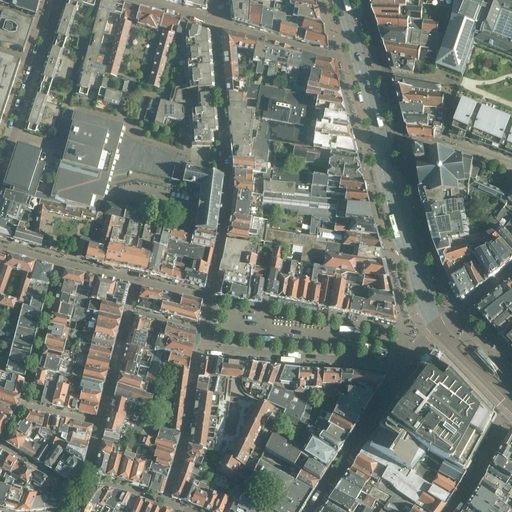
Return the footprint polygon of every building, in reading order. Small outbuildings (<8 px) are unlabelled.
[(0,0),(0,3),(1,4),(1,5),(2,5),(2,4),(8,6),(7,7),(8,7),(14,9),(15,9),(21,11),(22,11),(28,13),(28,14),(28,13),(34,15),(34,16),(35,16),(40,0),(0,0)] [(66,0),(66,1),(65,6),(60,20),(81,27),(84,17),(75,14),(76,10),(77,5),(81,6),(82,5),(93,9),(96,0),(66,0)] [(105,0),(101,0),(98,11),(96,20),(107,23),(110,14),(113,15),(114,14),(121,16),(124,5),(105,0)] [(206,0),(161,0),(181,5),(181,4),(183,5),(183,6),(205,11),(206,0)] [(228,0),(231,22),(248,26),(249,7),(245,6),(244,0),(228,0)] [(244,0),(245,6),(249,7),(261,8),(262,8),(262,10),(273,11),(275,3),(275,0),(244,0)] [(281,4),(289,5),(295,6),(317,10),(314,1),(307,0),(276,0),(276,3),(281,4)] [(511,0),(455,0),(452,20),(453,20),(437,68),(463,76),(475,41),(511,56),(511,0)] [(438,34),(446,36),(447,36),(449,27),(452,9),(453,0),(440,0),(439,7),(443,8),(439,25),(438,34)] [(295,6),(275,3),(273,13),(283,15),(284,11),(288,12),(287,19),(292,20),(292,18),(304,20),(320,24),(318,16),(317,10),(295,6)] [(106,68),(104,75),(116,78),(131,23),(127,22),(127,19),(135,21),(136,24),(137,25),(137,26),(156,31),(157,27),(160,28),(169,30),(168,33),(162,32),(148,86),(159,89),(175,34),(176,34),(177,35),(181,20),(164,15),(154,12),(154,13),(153,12),(153,13),(149,12),(149,11),(139,8),(139,9),(124,5),(121,16),(120,20),(119,20),(117,26),(114,37),(109,58),(106,68)] [(248,26),(259,30),(261,8),(249,7),(248,26)] [(396,7),(373,7),(377,18),(410,19),(410,20),(422,21),(422,8),(396,7)] [(261,8),(259,30),(271,33),(273,13),(273,11),(262,10),(262,8),(261,8)] [(23,53),(32,23),(27,22),(21,21),(17,18),(11,15),(6,14),(3,13),(2,13),(0,14),(0,46),(0,47),(4,48),(7,48),(15,50),(23,53)] [(273,13),(271,33),(279,35),(294,39),(297,29),(285,26),(286,18),(285,15),(283,15),(273,13)] [(297,29),(301,30),(305,32),(323,36),(323,35),(322,28),(321,28),(320,24),(304,20),(292,18),(292,20),(287,19),(286,18),(285,26),(297,29)] [(410,19),(377,18),(380,28),(409,30),(410,20),(410,19)] [(60,20),(53,42),(64,45),(66,39),(67,39),(68,35),(75,38),(78,38),(81,27),(60,20)] [(107,23),(96,20),(90,42),(101,45),(104,34),(114,37),(117,26),(107,23)] [(182,35),(186,87),(187,90),(196,89),(209,88),(214,88),(209,33),(187,26),(188,22),(181,20),(177,35),(179,35),(182,35)] [(409,30),(422,32),(438,34),(439,25),(439,22),(424,20),(424,21),(422,21),(410,20),(409,30)] [(422,32),(409,30),(380,28),(384,43),(407,46),(421,48),(441,51),(446,36),(438,34),(422,32)] [(297,29),(294,39),(316,46),(327,48),(326,44),(325,43),(323,37),(324,36),(323,36),(305,32),(301,30),(297,29)] [(256,39),(220,30),(221,44),(236,48),(254,53),(257,40),(256,39)] [(257,40),(254,53),(253,59),(252,62),(257,63),(255,73),(262,74),(264,66),(264,63),(268,43),(257,40)] [(53,42),(46,62),(73,71),(76,60),(62,56),(63,52),(62,51),(64,45),(53,42)] [(98,55),(101,45),(90,42),(84,62),(106,68),(108,58),(98,55)] [(275,68),(279,47),(268,43),(264,63),(264,66),(268,67),(267,77),(273,78),(275,68)] [(407,46),(384,43),(388,56),(416,62),(419,62),(421,48),(407,46)] [(236,48),(221,44),(223,67),(231,67),(231,65),(237,66),(236,48)] [(279,47),(275,68),(281,70),(281,72),(285,73),(286,71),(286,69),(290,50),(279,47)] [(511,62),(476,48),(452,109),(460,113),(453,130),(511,153),(511,62)] [(439,51),(425,49),(423,58),(437,61),(439,51)] [(290,50),(286,69),(286,71),(291,72),(289,80),(296,81),(298,71),(299,68),(301,53),(290,50)] [(313,71),(316,57),(301,53),(299,68),(310,71),(313,71)] [(0,123),(20,62),(0,54),(0,123)] [(416,62),(388,56),(392,70),(413,74),(416,62)] [(313,71),(335,77),(331,61),(316,57),(313,71)] [(46,62),(41,77),(39,85),(39,86),(50,89),(50,88),(53,81),(55,77),(69,82),(73,71),(46,62)] [(106,68),(84,62),(81,73),(93,76),(103,79),(106,68)] [(231,67),(223,67),(225,82),(239,81),(237,66),(231,65),(231,67)] [(303,83),(308,85),(338,91),(335,77),(313,71),(310,71),(299,68),(298,71),(298,73),(308,76),(307,78),(304,77),(303,83)] [(77,88),(75,95),(86,98),(87,96),(88,91),(89,91),(90,87),(100,89),(106,90),(108,81),(103,79),(93,77),(93,76),(81,73),(77,88)] [(395,78),(394,78),(396,87),(413,89),(413,91),(439,94),(439,93),(440,93),(441,86),(400,79),(395,78)] [(121,79),(118,90),(117,92),(126,94),(129,81),(121,79)] [(249,80),(239,81),(225,82),(226,94),(245,96),(246,96),(249,85),(249,84),(248,84),(249,80)] [(282,91),(249,85),(246,96),(245,96),(244,106),(247,107),(246,110),(254,111),(253,118),(252,130),(251,140),(250,150),(248,161),(262,165),(266,165),(267,163),(268,151),(268,141),(277,142),(313,149),(313,147),(312,147),(314,136),(313,136),(316,123),(322,124),(323,117),(318,117),(320,111),(314,110),(300,107),(280,103),(282,91)] [(305,96),(306,96),(341,102),(338,91),(308,85),(305,96)] [(38,88),(31,109),(57,118),(61,107),(46,103),(48,99),(47,98),(50,89),(39,86),(38,88)] [(210,95),(209,88),(196,89),(196,90),(198,100),(182,101),(182,91),(187,90),(186,87),(181,88),(175,88),(171,104),(150,98),(147,110),(157,113),(154,123),(165,126),(168,118),(181,121),(184,119),(184,117),(189,117),(192,149),(213,146),(213,143),(214,143),(213,132),(218,131),(216,109),(211,110),(210,95)] [(413,89),(396,87),(402,106),(439,109),(443,110),(445,96),(439,95),(439,94),(413,91),(413,89)] [(118,106),(121,95),(116,94),(117,93),(106,90),(100,89),(97,101),(118,106)] [(314,110),(320,111),(345,115),(341,102),(306,96),(305,96),(283,91),(280,103),(300,107),(314,110)] [(245,96),(226,94),(226,104),(244,106),(245,96)] [(244,106),(226,104),(227,114),(251,118),(253,118),(254,111),(246,110),(247,107),(244,106)] [(439,109),(402,106),(404,116),(424,117),(429,117),(438,117),(439,109)] [(31,109),(24,130),(35,134),(37,128),(38,128),(39,124),(54,129),(57,118),(31,109)] [(424,117),(404,116),(407,126),(424,127),(429,128),(433,129),(434,123),(442,125),(444,126),(446,117),(447,110),(443,110),(439,109),(438,117),(429,117),(424,117)] [(323,117),(322,124),(348,128),(345,115),(320,111),(318,117),(323,117)] [(171,180),(174,165),(186,168),(187,161),(120,136),(123,125),(73,112),(51,197),(49,202),(71,207),(84,209),(84,207),(90,208),(93,197),(103,199),(104,196),(110,174),(129,171),(171,180)] [(251,118),(227,114),(228,126),(249,129),(252,130),(253,118),(251,118)] [(313,136),(314,136),(352,142),(351,142),(352,142),(349,128),(348,128),(322,124),(316,123),(313,136)] [(424,127),(407,126),(409,136),(423,136),(434,138),(435,129),(441,130),(442,125),(434,123),(433,129),(429,128),(424,127)] [(249,129),(228,126),(229,137),(248,139),(251,140),(252,130),(249,129)] [(313,147),(313,149),(354,156),(355,156),(352,142),(314,136),(312,147),(313,147)] [(248,139),(229,137),(230,147),(231,147),(250,150),(251,140),(248,139)] [(268,151),(267,163),(273,164),(273,163),(277,142),(268,141),(268,151)] [(41,152),(16,144),(3,185),(11,188),(9,193),(36,199),(39,200),(49,202),(51,197),(36,192),(45,164),(38,162),(41,152)] [(250,150),(231,147),(231,159),(248,161),(250,150)] [(294,147),(293,152),(291,158),(305,160),(304,163),(309,164),(313,165),(313,162),(318,163),(320,152),(307,150),(307,151),(301,150),(301,149),(294,147)] [(426,151),(416,152),(417,162),(418,162),(421,189),(422,188),(423,196),(431,195),(444,194),(445,204),(457,203),(457,201),(468,200),(469,191),(470,182),(471,178),(474,160),(474,159),(464,157),(464,156),(456,155),(456,154),(445,152),(444,151),(439,151),(437,151),(426,152),(426,151)] [(327,170),(326,178),(328,178),(340,180),(362,182),(356,157),(330,154),(320,152),(318,163),(313,162),(313,165),(309,164),(309,167),(313,168),(327,170)] [(198,166),(209,169),(211,158),(200,156),(198,166)] [(266,165),(265,165),(262,165),(248,161),(231,159),(232,170),(252,173),(261,174),(261,169),(266,170),(266,165)] [(474,160),(471,178),(475,180),(482,163),(474,160)] [(273,164),(267,163),(266,165),(266,170),(261,169),(261,174),(263,174),(262,181),(295,185),(311,187),(326,189),(338,191),(340,180),(326,178),(304,175),(278,171),(272,170),(273,164)] [(186,168),(174,165),(171,180),(200,186),(195,232),(194,234),(215,239),(215,236),(216,233),(223,176),(217,175),(186,168)] [(252,173),(232,170),(233,182),(252,183),(252,173)] [(470,182),(469,191),(482,194),(497,199),(506,206),(509,201),(511,196),(495,188),(475,180),(471,178),(470,182)] [(362,182),(340,180),(338,191),(365,194),(362,182)] [(252,183),(233,182),(234,192),(251,195),(253,195),(252,183)] [(335,219),(337,201),(326,200),(325,201),(310,199),(311,187),(295,185),(263,182),(263,194),(263,197),(254,195),(253,195),(251,195),(249,207),(248,219),(257,221),(259,209),(297,213),(297,214),(329,218),(335,219)] [(326,189),(311,187),(310,199),(325,201),(326,194),(326,189)] [(344,197),(344,202),(344,203),(346,203),(347,203),(368,204),(365,194),(338,191),(326,189),(326,194),(344,197)] [(0,193),(0,201),(25,208),(33,210),(36,199),(9,193),(1,191),(0,193)] [(234,192),(232,204),(249,207),(251,195),(234,192)] [(426,206),(433,236),(436,245),(439,253),(457,249),(476,244),(482,242),(481,236),(470,237),(464,205),(471,205),(471,192),(470,192),(468,203),(426,206)] [(431,195),(423,196),(426,206),(445,204),(444,194),(431,195)] [(39,200),(37,211),(47,213),(49,212),(56,213),(58,204),(49,202),(39,200)] [(25,208),(0,201),(0,221),(12,225),(12,226),(17,228),(25,230),(26,226),(21,224),(25,208)] [(337,201),(335,219),(351,221),(372,223),(368,204),(347,203),(346,203),(344,203),(344,202),(337,201)] [(126,207),(106,203),(104,215),(107,216),(116,218),(123,219),(126,207)] [(58,204),(56,213),(69,216),(71,207),(58,204)] [(232,204),(230,216),(248,219),(249,207),(232,204)] [(71,207),(69,216),(81,218),(82,216),(84,209),(71,207)] [(145,211),(126,207),(123,219),(129,220),(142,224),(144,218),(145,211)] [(84,209),(82,216),(96,219),(97,218),(101,219),(103,215),(102,214),(84,209)] [(37,211),(35,223),(45,224),(47,213),(37,211)] [(107,216),(104,227),(113,229),(116,218),(107,216)] [(248,219),(230,216),(228,227),(259,232),(262,232),(263,222),(257,221),(248,219)] [(493,228),(494,231),(494,232),(501,225),(492,216),(489,219),(488,224),(488,230),(493,228)] [(161,222),(144,218),(142,224),(160,228),(161,222)] [(349,230),(349,234),(376,237),(372,223),(351,221),(335,219),(329,218),(329,223),(323,223),(321,230),(333,232),(334,226),(347,227),(347,230),(349,230)] [(129,220),(123,247),(118,266),(131,269),(136,250),(142,224),(129,220)] [(0,221),(0,229),(9,233),(12,226),(12,225),(0,221)] [(45,224),(35,223),(33,234),(43,236),(44,236),(45,224)] [(136,250),(131,269),(146,273),(146,271),(151,248),(152,245),(156,227),(142,224),(136,250)] [(0,229),(0,236),(14,240),(17,228),(12,226),(9,233),(0,229)] [(316,242),(324,243),(358,249),(358,248),(380,252),(376,237),(349,234),(349,230),(347,230),(347,227),(334,226),(333,232),(321,230),(317,229),(316,237),(316,242)] [(104,227),(102,236),(111,238),(113,229),(104,227)] [(146,271),(146,273),(159,276),(162,266),(165,256),(169,240),(169,239),(171,230),(160,228),(156,227),(152,245),(151,248),(146,271)] [(259,232),(228,227),(227,236),(247,240),(248,235),(258,237),(259,232)] [(17,228),(14,240),(27,244),(29,235),(25,234),(26,231),(25,230),(17,228)] [(504,228),(497,235),(511,251),(511,237),(510,235),(505,229),(504,228)] [(108,249),(104,263),(118,266),(123,247),(115,245),(118,230),(113,229),(108,249)] [(261,242),(264,243),(274,245),(274,247),(283,249),(280,260),(310,266),(314,245),(315,245),(316,242),(316,237),(263,229),(261,242)] [(212,251),(215,239),(171,230),(169,239),(191,244),(191,245),(212,251)] [(493,232),(487,234),(510,264),(511,262),(511,251),(497,235),(493,232)] [(29,235),(27,244),(40,248),(43,236),(33,234),(33,236),(29,235)] [(503,270),(510,264),(487,234),(481,236),(482,242),(484,242),(485,244),(484,246),(487,250),(488,249),(502,270),(503,270)] [(43,236),(40,248),(51,251),(51,250),(50,250),(52,242),(50,242),(50,239),(44,237),(44,236),(43,236)] [(90,240),(89,239),(90,240),(89,243),(99,246),(99,247),(108,249),(111,238),(102,236),(100,242),(90,240)] [(80,241),(78,249),(88,251),(89,243),(90,240),(89,239),(82,238),(81,238),(81,241),(80,241)] [(180,259),(208,266),(209,263),(210,263),(212,251),(191,245),(169,240),(165,256),(180,259)] [(224,250),(219,272),(221,272),(226,273),(223,286),(227,287),(227,286),(252,291),(254,279),(252,279),(253,274),(255,267),(243,265),(242,264),(244,254),(247,254),(256,256),(259,244),(249,244),(249,243),(230,240),(230,241),(226,240),(224,250)] [(315,245),(314,245),(310,266),(313,266),(313,267),(335,271),(347,273),(354,274),(356,264),(363,265),(362,276),(364,276),(387,280),(384,267),(384,266),(383,263),(356,259),(323,254),(324,243),(316,242),(315,245)] [(475,256),(476,256),(479,263),(489,280),(490,279),(494,276),(495,276),(502,270),(488,249),(487,250),(484,246),(485,244),(484,242),(482,242),(476,244),(480,253),(475,256)] [(89,243),(88,251),(86,259),(104,263),(108,249),(99,247),(99,246),(89,243)] [(323,254),(356,259),(383,263),(383,262),(382,262),(380,252),(358,248),(358,249),(324,243),(323,254)] [(442,253),(439,254),(445,268),(453,265),(452,263),(474,254),(470,246),(442,253)] [(76,256),(76,257),(86,259),(88,251),(78,249),(77,256),(76,256)] [(4,267),(12,270),(24,274),(31,276),(32,276),(36,263),(8,255),(4,265),(4,267)] [(173,269),(171,279),(182,282),(183,277),(185,272),(184,271),(183,267),(178,265),(180,259),(165,256),(162,266),(173,269)] [(185,272),(189,273),(207,277),(208,266),(180,259),(178,265),(183,267),(184,271),(185,272)] [(278,276),(277,284),(277,285),(279,285),(277,298),(285,299),(292,263),(282,261),(280,273),(282,273),(282,276),(278,276)] [(453,265),(445,268),(445,269),(450,279),(458,275),(460,274),(459,271),(464,268),(461,262),(453,265)] [(29,281),(30,282),(48,286),(53,267),(44,265),(36,263),(32,276),(31,276),(29,281)] [(292,263),(285,299),(296,302),(299,281),(299,279),(302,265),(292,263)] [(485,283),(489,280),(479,263),(476,265),(485,283)] [(281,267),(270,264),(269,270),(279,272),(281,267)] [(464,268),(466,271),(476,290),(485,283),(476,265),(475,264),(464,268)] [(299,279),(299,281),(296,302),(307,304),(310,284),(313,267),(313,266),(310,266),(302,265),(299,279)] [(162,266),(159,276),(171,279),(173,269),(162,266)] [(4,267),(0,277),(0,297),(0,298),(1,297),(4,298),(3,295),(12,270),(4,267)] [(266,269),(255,267),(253,273),(265,275),(266,269)] [(310,284),(307,304),(318,306),(322,280),(332,282),(332,281),(333,282),(333,279),(335,271),(313,267),(310,284)] [(63,270),(60,282),(78,286),(83,287),(84,283),(85,275),(63,270)] [(265,289),(264,295),(277,298),(279,285),(277,285),(277,284),(275,284),(278,273),(268,270),(265,289)] [(347,273),(335,271),(333,279),(333,282),(345,284),(347,273)] [(458,275),(450,279),(452,283),(452,284),(461,301),(476,290),(466,271),(460,274),(458,275)] [(183,277),(182,282),(204,287),(207,277),(189,273),(185,272),(183,277)] [(219,272),(214,294),(225,297),(227,287),(223,286),(226,273),(221,272),(219,272)] [(264,282),(265,275),(253,273),(252,279),(264,282)] [(16,299),(13,300),(16,301),(16,302),(23,304),(24,302),(26,295),(30,282),(29,281),(31,276),(24,274),(16,299)] [(85,275),(84,283),(89,284),(88,289),(93,290),(96,278),(85,275)] [(345,284),(351,285),(361,287),(361,288),(368,289),(368,291),(391,296),(387,280),(364,276),(358,275),(356,284),(345,282),(345,284)] [(96,278),(93,290),(91,299),(105,302),(106,296),(113,298),(115,292),(117,282),(96,278)] [(252,291),(250,302),(260,304),(263,288),(264,282),(254,279),(252,291)] [(322,280),(318,306),(328,309),(332,282),(322,280)] [(332,281),(332,282),(328,309),(342,312),(345,298),(350,299),(352,293),(350,292),(351,285),(345,284),(333,282),(332,281)] [(30,282),(26,295),(32,297),(44,300),(48,286),(30,282)] [(60,282),(57,294),(74,298),(78,286),(60,282)] [(127,285),(117,282),(115,292),(127,295),(129,288),(127,285)] [(511,284),(511,283),(502,289),(509,297),(511,294),(511,284)] [(363,303),(366,303),(394,309),(391,296),(368,291),(368,289),(361,288),(361,287),(351,285),(350,292),(352,293),(350,299),(351,300),(363,302),(363,303)] [(227,287),(225,297),(250,302),(252,291),(227,286),(227,287)] [(142,288),(139,299),(148,301),(160,304),(162,293),(142,288)] [(502,289),(493,296),(500,304),(509,297),(502,289)] [(124,308),(127,295),(115,292),(113,298),(112,305),(116,306),(124,308)] [(162,293),(160,304),(162,304),(166,305),(166,303),(169,304),(176,306),(179,297),(162,293)] [(74,298),(57,294),(55,304),(72,308),(74,298)] [(486,315),(484,317),(492,325),(504,314),(501,310),(505,307),(506,307),(509,311),(511,309),(511,294),(509,297),(500,304),(486,315)] [(30,304),(29,308),(42,310),(44,300),(32,297),(26,295),(24,302),(30,304)] [(493,296),(479,308),(478,309),(478,311),(484,317),(486,315),(500,304),(493,296)] [(0,305),(13,310),(16,302),(16,301),(13,300),(4,298),(1,297),(0,298),(0,297),(0,305)] [(179,297),(176,306),(199,313),(200,313),(200,312),(201,304),(199,301),(179,297)] [(345,298),(342,312),(349,313),(351,300),(350,299),(345,298)] [(148,301),(139,299),(137,307),(151,311),(160,313),(162,304),(160,304),(148,301)] [(351,300),(349,313),(360,316),(363,303),(363,302),(351,300)] [(101,302),(98,313),(99,313),(121,319),(124,308),(116,306),(112,305),(101,302)] [(97,305),(90,303),(88,311),(95,313),(97,305)] [(162,304),(160,313),(197,323),(199,313),(176,306),(169,304),(166,303),(166,305),(162,304)] [(363,303),(360,316),(392,323),(394,322),(395,321),(394,309),(366,303),(363,303)] [(72,308),(55,304),(52,315),(69,318),(72,308)] [(22,306),(19,317),(39,321),(42,310),(29,308),(22,306)] [(98,317),(97,321),(92,320),(91,323),(97,324),(118,329),(121,319),(99,313),(93,312),(92,316),(98,317)] [(504,314),(492,325),(499,333),(511,321),(511,318),(507,313),(507,312),(504,314)] [(52,315),(50,323),(52,324),(52,325),(66,328),(67,322),(69,323),(70,319),(69,318),(52,315)] [(19,317),(17,328),(36,332),(39,321),(19,317)] [(134,317),(131,331),(131,332),(133,332),(142,335),(143,328),(153,331),(155,322),(134,317)] [(511,321),(499,333),(506,341),(511,335),(511,321)] [(81,332),(94,335),(94,336),(115,340),(118,329),(97,324),(97,325),(83,322),(81,332)] [(151,337),(149,344),(155,346),(159,336),(163,323),(155,322),(153,331),(151,337)] [(163,323),(159,336),(192,347),(195,333),(163,323)] [(49,325),(47,336),(67,340),(68,335),(71,337),(80,339),(81,333),(69,330),(49,325)] [(17,328),(14,339),(33,343),(36,332),(17,328)] [(131,331),(127,347),(128,347),(128,346),(144,350),(148,351),(149,344),(151,337),(147,336),(142,335),(133,332),(131,332),(131,331)] [(92,340),(90,346),(112,351),(115,340),(94,336),(94,335),(81,332),(80,338),(92,340)] [(47,336),(44,346),(46,347),(64,351),(67,340),(47,336)] [(155,348),(164,351),(166,352),(190,360),(192,347),(159,336),(155,346),(155,348)] [(33,343),(14,339),(11,350),(31,354),(33,343)] [(76,354),(88,357),(109,362),(112,351),(90,346),(79,343),(76,354)] [(41,357),(41,358),(59,363),(60,363),(62,363),(64,358),(62,358),(64,351),(46,347),(44,346),(43,347),(44,347),(42,353),(41,356),(41,357)] [(127,347),(125,354),(141,357),(142,354),(152,357),(153,353),(144,350),(128,346),(128,347),(127,347)] [(478,348),(473,353),(493,375),(498,370),(478,348)] [(376,349),(374,356),(375,356),(381,357),(381,358),(383,358),(385,358),(387,352),(376,349)] [(31,354),(11,350),(8,361),(28,366),(31,354)] [(165,353),(155,350),(148,373),(158,376),(165,353)] [(167,364),(179,368),(188,371),(190,360),(166,352),(163,363),(167,364)] [(125,354),(123,362),(138,366),(141,357),(125,354)] [(366,446),(367,447),(410,473),(412,474),(414,477),(419,464),(424,458),(426,453),(444,462),(447,464),(448,464),(454,468),(453,468),(461,473),(462,473),(471,456),(472,455),(477,445),(478,445),(478,444),(481,438),(482,437),(485,430),(486,430),(486,429),(489,423),(490,422),(493,418),(492,414),(487,409),(486,408),(478,399),(477,399),(477,398),(470,390),(469,389),(460,381),(460,380),(459,380),(451,371),(443,363),(443,362),(442,361),(435,354),(432,354),(430,357),(427,354),(426,355),(425,355),(424,355),(434,362),(431,365),(435,368),(436,368),(446,375),(446,376),(445,376),(440,384),(428,375),(427,375),(423,371),(422,371),(420,370),(418,372),(393,405),(366,446)] [(416,370),(418,372),(420,370),(422,371),(423,371),(427,375),(428,375),(440,384),(445,376),(446,376),(446,375),(436,368),(435,368),(431,365),(434,362),(424,355),(416,368),(417,369),(416,370)] [(88,357),(85,368),(107,372),(109,362),(88,357)] [(41,358),(37,369),(47,372),(49,372),(59,375),(60,373),(71,375),(73,367),(59,363),(41,358)] [(202,359),(198,377),(197,384),(208,385),(209,379),(209,377),(212,360),(202,359)] [(209,377),(217,378),(219,378),(224,361),(212,360),(209,377)] [(28,366),(8,361),(5,372),(25,377),(28,366)] [(282,414),(259,402),(249,398),(246,396),(243,394),(241,390),(240,388),(240,384),(240,380),(241,380),(245,364),(239,363),(224,361),(219,378),(216,395),(216,396),(212,395),(206,395),(196,394),(195,394),(191,426),(188,445),(206,450),(217,451),(221,458),(216,469),(219,471),(218,473),(220,473),(218,476),(233,483),(236,478),(242,481),(247,471),(253,474),(258,462),(264,450),(271,436),(282,414)] [(123,362),(120,374),(142,381),(144,381),(156,385),(158,377),(147,374),(145,379),(137,377),(140,367),(138,366),(123,362)] [(246,363),(241,380),(241,381),(253,384),(258,365),(246,363)] [(258,365),(253,384),(251,389),(260,390),(262,386),(268,366),(258,365)] [(266,402),(269,394),(271,388),(272,388),(280,368),(268,366),(262,386),(260,390),(262,391),(259,399),(266,402)] [(82,378),(82,379),(104,383),(107,372),(85,368),(83,373),(73,371),(72,376),(82,378)] [(188,371),(179,368),(177,384),(187,385),(188,371)] [(271,388),(269,394),(266,402),(266,403),(284,411),(283,413),(300,422),(302,414),(303,414),(304,410),(305,407),(306,403),(307,399),(308,395),(308,393),(303,392),(303,383),(297,382),(298,370),(284,368),(280,368),(272,388),(271,388)] [(37,369),(33,385),(43,387),(47,372),(37,369)] [(298,370),(297,382),(303,383),(303,392),(309,393),(310,383),(311,370),(310,370),(310,371),(308,370),(308,371),(299,370),(298,370)] [(311,370),(310,383),(309,393),(320,395),(321,385),(323,371),(311,370)] [(0,389),(8,392),(19,396),(24,380),(13,376),(12,376),(0,371),(0,389)] [(323,371),(321,385),(320,395),(339,398),(340,389),(340,386),(340,384),(340,372),(323,371)] [(43,393),(41,403),(44,404),(44,403),(51,405),(52,406),(57,385),(58,380),(59,375),(49,372),(47,382),(46,382),(44,388),(43,393)] [(340,384),(340,386),(340,389),(339,398),(345,399),(347,389),(349,389),(349,386),(352,372),(340,372),(340,384)] [(352,372),(349,386),(349,389),(363,393),(364,389),(372,391),(376,392),(384,379),(353,372),(352,372)] [(58,380),(69,383),(71,375),(60,373),(59,375),(58,380)] [(120,374),(117,385),(139,392),(142,381),(120,374)] [(82,379),(81,384),(75,383),(74,381),(75,377),(72,376),(68,387),(79,389),(81,390),(82,389),(101,394),(104,383),(82,379)] [(187,385),(177,384),(175,399),(184,401),(187,385)] [(197,384),(196,394),(206,395),(208,385),(197,384)] [(44,388),(43,387),(33,385),(32,390),(38,391),(43,393),(44,388)] [(57,385),(52,406),(63,408),(66,397),(68,388),(57,385)] [(139,392),(117,385),(113,398),(135,405),(149,408),(153,397),(139,392)] [(0,404),(14,413),(14,412),(19,396),(8,392),(0,389),(0,404)] [(81,390),(79,401),(81,402),(98,406),(101,394),(82,389),(81,390)] [(339,398),(339,399),(328,397),(327,402),(336,406),(335,408),(327,404),(324,412),(332,416),(355,426),(362,415),(363,414),(362,414),(368,405),(369,404),(368,404),(370,401),(375,392),(376,392),(372,391),(364,389),(363,393),(349,389),(347,389),(345,399),(339,398)] [(29,399),(35,401),(38,391),(32,390),(29,399)] [(43,393),(38,391),(35,401),(41,403),(43,393)] [(66,397),(63,408),(71,410),(73,399),(66,397)] [(113,398),(109,414),(129,420),(130,417),(135,405),(113,398)] [(73,399),(71,410),(79,412),(81,402),(79,401),(73,399)] [(184,401),(175,399),(172,415),(182,416),(184,401)] [(81,402),(79,412),(95,416),(98,406),(81,402)] [(0,404),(0,415),(9,421),(14,413),(0,404)] [(41,428),(45,415),(28,411),(23,418),(15,430),(16,431),(26,438),(32,430),(35,429),(40,430),(41,428)] [(316,418),(327,424),(327,425),(330,426),(348,436),(355,426),(332,416),(320,411),(316,418)] [(109,414),(105,431),(114,434),(116,427),(121,428),(122,428),(123,425),(127,426),(129,420),(109,414)] [(0,433),(9,421),(0,415),(0,433)] [(45,415),(41,428),(40,430),(38,434),(48,443),(51,438),(52,436),(50,431),(51,428),(53,417),(45,415)] [(182,416),(172,415),(170,429),(180,432),(182,416)] [(53,417),(51,428),(50,431),(52,436),(57,437),(57,436),(58,434),(59,430),(61,419),(53,417)] [(310,427),(325,434),(342,445),(343,444),(348,436),(330,426),(314,418),(310,427)] [(61,419),(59,430),(58,434),(62,435),(61,439),(65,441),(66,436),(68,429),(70,421),(61,419)] [(143,432),(145,424),(129,420),(127,429),(142,433),(143,432)] [(82,432),(83,424),(70,421),(68,429),(76,430),(82,432)] [(90,437),(92,427),(83,424),(82,432),(76,430),(75,434),(90,437)] [(304,434),(317,441),(327,447),(337,454),(338,453),(338,452),(342,445),(325,434),(310,427),(308,426),(304,434)] [(103,439),(102,440),(117,445),(121,428),(116,427),(114,434),(105,431),(103,439)] [(160,429),(157,440),(176,446),(179,435),(177,434),(160,429)] [(511,453),(511,451),(511,430),(509,431),(501,446),(511,453)] [(9,439),(6,443),(18,450),(24,441),(31,445),(34,441),(29,438),(28,439),(27,438),(26,438),(16,431),(16,432),(14,431),(14,433),(13,433),(13,434),(11,436),(9,439)] [(72,433),(70,443),(87,448),(90,437),(75,434),(72,433)] [(289,439),(284,447),(300,456),(297,460),(306,465),(309,461),(326,471),(337,454),(327,447),(317,441),(304,434),(298,443),(289,439)] [(264,450),(302,472),(317,481),(319,482),(326,471),(309,461),(306,465),(297,460),(300,456),(284,447),(286,444),(271,436),(264,450)] [(143,437),(141,446),(149,449),(152,440),(143,437)] [(24,441),(18,450),(33,459),(41,447),(40,447),(42,444),(45,440),(42,438),(39,442),(38,445),(35,444),(33,447),(31,445),(24,441)] [(62,451),(63,451),(71,456),(83,464),(87,449),(68,444),(57,440),(51,438),(48,443),(48,444),(53,446),(55,447),(57,444),(64,447),(62,451)] [(149,446),(151,446),(156,448),(174,454),(174,453),(175,453),(177,446),(176,446),(157,440),(156,439),(154,446),(150,445),(149,446)] [(102,442),(99,455),(110,458),(110,455),(113,445),(102,442)] [(41,447),(33,459),(41,464),(42,462),(51,449),(42,444),(40,447),(41,447)] [(188,445),(186,455),(203,460),(206,450),(188,445)] [(42,462),(41,464),(51,470),(63,451),(62,451),(55,447),(53,446),(51,449),(42,462)] [(155,453),(154,458),(153,458),(170,462),(171,463),(171,464),(175,453),(174,453),(174,454),(156,448),(151,446),(149,450),(155,453)] [(359,455),(359,456),(377,466),(386,470),(381,479),(380,480),(389,485),(395,492),(415,505),(424,493),(427,495),(432,488),(414,477),(412,474),(410,473),(367,447),(366,446),(359,455)] [(511,453),(501,446),(495,457),(506,464),(510,457),(511,453)] [(10,456),(2,451),(0,455),(0,469),(2,470),(10,456)] [(123,457),(123,458),(117,479),(128,483),(135,461),(134,460),(136,455),(125,451),(123,457)] [(419,464),(437,475),(458,486),(459,485),(458,485),(464,475),(464,476),(465,475),(464,475),(464,474),(462,473),(461,473),(453,468),(454,468),(448,464),(447,464),(444,462),(426,453),(424,458),(419,464)] [(96,475),(105,477),(110,458),(99,455),(94,472),(95,473),(96,475)] [(110,455),(110,458),(105,477),(117,479),(123,458),(110,455)] [(135,461),(128,483),(139,486),(142,475),(143,471),(146,464),(145,464),(140,462),(142,457),(136,455),(135,461)] [(186,455),(184,463),(194,466),(200,468),(203,460),(186,455)] [(10,456),(2,470),(6,472),(10,473),(18,460),(10,456)] [(60,462),(65,465),(79,474),(83,464),(71,456),(68,461),(63,458),(60,462)] [(354,463),(353,464),(371,474),(372,474),(381,479),(386,470),(377,466),(359,456),(359,457),(358,459),(357,459),(354,463)] [(148,457),(146,462),(169,469),(170,469),(171,464),(171,463),(170,462),(153,458),(148,457)] [(509,480),(511,478),(511,467),(506,464),(495,457),(489,467),(509,480)] [(18,460),(10,473),(18,478),(24,465),(18,460)] [(54,472),(59,475),(73,484),(77,482),(79,474),(65,465),(60,462),(54,472)] [(143,471),(147,472),(152,474),(167,478),(166,479),(167,479),(170,469),(169,469),(146,462),(146,464),(143,471)] [(251,478),(276,492),(273,496),(274,500),(268,510),(271,511),(300,511),(304,507),(312,493),(290,480),(258,462),(253,474),(252,477),(251,478)] [(184,463),(180,475),(190,477),(190,478),(191,476),(201,479),(204,470),(199,469),(198,471),(193,469),(194,466),(184,463)] [(353,464),(348,473),(366,484),(370,478),(378,482),(379,479),(371,474),(353,464)] [(419,464),(414,477),(432,488),(450,498),(458,486),(437,475),(419,464)] [(24,465),(18,478),(17,479),(16,481),(21,483),(22,481),(26,484),(30,480),(36,472),(27,466),(27,467),(24,465)] [(489,467),(485,475),(504,487),(505,486),(511,491),(511,481),(509,480),(489,467)] [(188,484),(181,500),(191,504),(196,490),(196,491),(200,482),(210,486),(211,486),(216,475),(204,470),(201,479),(191,476),(190,478),(190,477),(188,484)] [(312,493),(318,484),(300,473),(300,474),(295,471),(290,480),(312,493)] [(0,485),(0,507),(3,508),(11,489),(12,486),(13,482),(9,481),(11,474),(6,472),(3,479),(6,480),(3,486),(0,485)] [(36,472),(30,480),(36,484),(35,486),(40,489),(41,488),(47,479),(36,472)] [(151,477),(147,489),(162,494),(167,479),(166,479),(167,478),(152,474),(147,472),(146,476),(151,477)] [(348,473),(341,482),(360,493),(385,505),(392,498),(365,484),(366,484),(348,473)] [(142,475),(139,486),(147,489),(151,477),(146,476),(142,475)] [(178,481),(172,497),(181,500),(188,484),(190,477),(180,475),(178,481)] [(208,495),(202,509),(209,511),(212,511),(219,496),(214,493),(217,486),(224,489),(228,481),(216,475),(211,486),(209,491),(208,495)] [(485,475),(482,481),(500,493),(502,490),(508,494),(507,497),(509,498),(511,500),(511,491),(505,486),(504,487),(485,475)] [(40,489),(40,490),(38,493),(42,495),(43,492),(50,495),(51,498),(54,497),(54,500),(63,499),(67,492),(47,479),(41,488),(40,489)] [(401,511),(425,511),(415,505),(395,492),(389,485),(380,480),(379,480),(375,487),(392,498),(387,503),(401,511)] [(482,481),(477,489),(503,507),(509,498),(507,497),(500,493),(482,481)] [(196,490),(191,504),(202,509),(208,495),(206,495),(210,486),(200,482),(196,491),(196,490)] [(341,483),(336,491),(355,502),(370,510),(375,501),(366,496),(362,503),(356,500),(360,493),(341,482),(341,483)] [(11,489),(3,508),(16,511),(24,490),(25,490),(12,486),(11,489)] [(229,500),(223,511),(235,511),(236,509),(242,498),(245,490),(236,486),(233,492),(238,494),(234,502),(229,500)] [(86,501),(85,503),(91,506),(93,508),(94,508),(96,504),(104,488),(95,487),(94,488),(86,501)] [(104,488),(96,504),(104,509),(106,506),(105,506),(115,491),(104,488)] [(432,488),(427,495),(444,507),(450,498),(432,488)] [(508,511),(509,511),(503,507),(477,489),(466,507),(472,511),(508,511)] [(24,490),(16,511),(30,511),(35,498),(37,494),(24,490)] [(219,496),(212,511),(223,511),(229,500),(233,492),(228,490),(225,498),(220,495),(219,496)] [(105,506),(106,506),(107,507),(106,508),(109,510),(107,511),(113,511),(114,511),(118,504),(123,493),(116,491),(115,491),(105,506)] [(329,501),(328,502),(329,503),(329,502),(345,511),(360,511),(363,507),(354,502),(355,502),(336,491),(335,491),(335,492),(330,500),(329,500),(329,501)] [(123,493),(118,504),(114,511),(113,511),(122,511),(123,511),(124,511),(127,506),(131,496),(130,496),(123,493)] [(424,493),(415,505),(425,511),(440,511),(444,507),(427,495),(424,493)] [(35,498),(30,511),(45,510),(44,496),(43,495),(43,497),(35,498)] [(47,497),(44,496),(45,510),(57,509),(63,499),(54,500),(47,501),(47,497)] [(131,511),(137,498),(131,496),(127,506),(124,511),(123,511),(122,511),(131,511)] [(140,511),(144,501),(137,498),(131,511),(140,511)] [(241,511),(271,511),(268,510),(242,498),(236,509),(241,511)] [(149,511),(153,505),(144,501),(140,511),(149,511)] [(85,503),(80,511),(82,511),(89,511),(93,508),(91,506),(85,503)] [(401,511),(387,503),(381,511),(401,511)]
